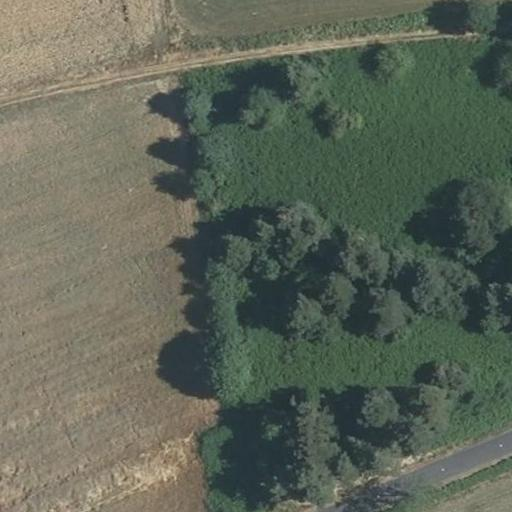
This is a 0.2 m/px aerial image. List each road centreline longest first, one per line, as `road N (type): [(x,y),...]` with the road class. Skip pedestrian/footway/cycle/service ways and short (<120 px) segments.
road 1 (track): [(0,101),(293,48),(511,26)]
road 2 (tertiary): [(354,511),(511,446)]
